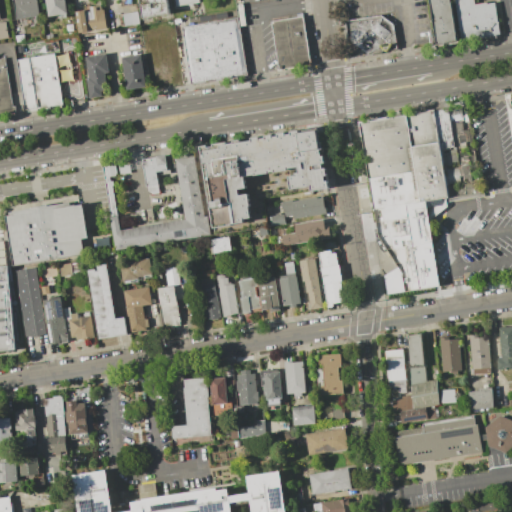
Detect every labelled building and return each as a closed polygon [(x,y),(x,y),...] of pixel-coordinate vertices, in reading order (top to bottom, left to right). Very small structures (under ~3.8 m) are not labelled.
[(35,0),(38,15),(15,19),(11,0),(35,0)] [(64,0),(66,13),(65,14),(65,17),(60,18),(59,14),(47,16),(44,0),(64,0)] [(166,0),(168,14),(141,18),(138,0),(166,0)] [(428,0),(450,0),(457,41),(436,44),(428,0)] [(511,0),(472,0),(473,1),(474,4),(485,2),(486,3),(494,1),(500,34),(460,40),(455,7),(453,0),(511,0)] [(84,9),(84,11),(89,11),(88,6),(99,5),(100,10),(102,9),(105,27),(78,32),(75,11),(84,9)] [(136,11),(138,23),(123,26),(121,14),(136,11)] [(349,56),(345,20),(380,14),(393,23),(397,49),(349,56)] [(272,21),(279,68),(310,64),(303,16),(272,21)] [(194,84),(184,29),(239,19),(249,75),(194,84)] [(0,21),(5,21),(8,37),(0,38),(0,21)] [(27,58),(54,53),(62,104),(23,110),(15,59),(27,58)] [(105,54),(108,72),(104,73),(106,89),(100,90),(101,96),(88,97),(85,78),(87,78),(84,57),(105,54)] [(139,54),(144,87),(125,89),(120,57),(139,54)] [(0,58),(3,58),(11,106),(14,106),(15,112),(0,114),(0,58)] [(432,110),(446,107),(447,110),(449,122),(452,146),(453,146),(439,149),(432,110)] [(458,145),(452,146),(449,122),(447,110),(460,108),(462,119),(460,120),(462,130),(470,128),(471,140),(464,142),(465,148),(458,149),(458,145)] [(357,122),(432,110),(439,149),(440,154),(442,167),(442,170),(445,185),(445,187),(447,198),(425,201),(439,286),(385,295),(382,276),(396,267),(375,234),(357,122)] [(199,146),(212,227),(244,222),(243,219),(251,218),(249,206),(250,206),(248,193),(239,195),(238,189),(246,188),(244,176),(287,169),(287,168),(297,167),(298,172),(294,172),(294,175),(287,176),(290,189),(310,185),(311,191),(328,188),(325,167),(322,168),(321,163),(324,163),(318,127),(199,146)] [(440,154),(443,153),(449,152),(448,149),(454,148),(457,164),(451,165),(442,167),(440,154)] [(458,176),(459,183),(445,185),(442,170),(457,167),(457,166),(457,164),(460,164),(459,157),(458,153),(474,151),(476,166),(469,167),(471,181),(463,182),(462,176),(458,176)] [(150,160),(149,157),(155,157),(155,155),(164,154),(166,170),(155,171),(158,192),(147,194),(141,162),(150,160)] [(114,162),(116,175),(109,176),(109,181),(111,181),(119,230),(185,219),(175,159),(194,156),(203,216),(207,215),(210,235),(115,250),(101,164),(114,162)] [(479,182),(481,192),(447,198),(445,187),(479,182)] [(290,200),(290,201),(321,196),(323,209),(325,208),(325,213),(293,218),(292,215),(285,216),(283,206),(280,207),(279,202),(290,200)] [(13,266),(5,216),(8,215),(7,212),(69,202),(70,206),(81,204),(86,238),(81,238),(83,254),(13,266)] [(274,215),(274,213),(278,213),(278,215),(283,214),(284,223),(269,225),(268,216),(274,215)] [(294,232),(293,223),(322,219),(323,228),(327,228),(329,238),(282,245),(280,235),(294,232)] [(228,236),(231,250),(213,253),(211,239),(228,236)] [(328,250),(329,253),(334,252),(342,301),(331,303),(331,306),(326,307),(317,252),(328,250)] [(149,258),(151,274),(138,277),(138,279),(122,281),(119,263),(149,258)] [(313,258),(321,307),(309,309),(307,292),(305,293),(303,281),(301,281),(298,260),(313,258)] [(285,275),(283,263),(292,261),(294,276),(295,276),(299,302),(294,303),(295,306),(289,307),(288,304),(282,305),(277,276),(285,275)] [(76,262),(78,273),(69,275),(60,277),(58,265),(76,262)] [(94,268),(94,271),(97,270),(96,265),(106,264),(114,318),(123,317),(126,334),(98,339),(87,270),(94,268)] [(0,265),(6,265),(14,349),(0,350),(0,265)] [(34,267),(45,333),(25,337),(14,270),(34,267)] [(179,283),(166,285),(164,269),(177,267),(179,283)] [(221,274),(222,277),(226,277),(227,284),(232,283),(237,313),(221,315),(215,275),(221,274)] [(265,280),(265,277),(273,276),(279,310),(269,311),(269,308),(261,310),(257,281),(265,280)] [(254,277),(256,286),(253,286),(255,297),(257,296),(259,307),(248,309),(249,312),(241,313),(239,298),(240,297),(237,280),(254,277)] [(214,282),(219,316),(204,319),(202,303),(205,302),(204,297),(198,298),(196,285),(214,282)] [(173,285),(179,325),(171,326),(171,323),(163,324),(157,288),(173,285)] [(148,286),(151,304),(141,306),(143,319),(146,318),(148,326),(145,327),(145,330),(130,332),(123,290),(148,286)] [(59,297),(67,342),(60,343),(61,344),(57,345),(57,343),(49,344),(42,300),(59,297)] [(70,318),(69,313),(75,312),(76,317),(83,316),(82,311),(88,311),(92,336),(75,339),(74,336),(69,336),(67,319),(70,318)] [(495,358),(500,357),(498,327),(511,326),(511,368),(496,370),(495,358)] [(400,398),(400,396),(410,395),(406,335),(420,333),(425,380),(435,379),(437,404),(391,411),(390,400),(400,398)] [(478,334),(478,337),(487,336),(491,373),(473,374),(469,335),(478,334)] [(449,337),(449,339),(458,339),(460,370),(457,370),(457,373),(451,374),(451,371),(442,371),(439,337),(449,337)] [(401,349),(405,392),(398,393),(397,386),(387,386),(384,350),(401,349)] [(320,369),(320,371),(321,371),(321,363),(317,363),(317,355),(338,353),(339,366),(336,366),(337,380),(341,380),(342,393),(320,395),(319,386),(323,385),(322,378),(321,378),(321,381),(318,381),(318,380),(316,381),(315,369),(320,369)] [(302,361),(305,392),(301,392),(301,396),(294,396),(293,393),(286,393),(284,362),(302,361)] [(273,369),(273,372),(279,371),(281,398),(278,398),(278,404),(270,405),(269,399),(266,399),(266,395),(263,395),(262,385),(260,386),(259,370),(273,369)] [(240,374),(239,370),(248,370),(249,373),(253,373),(255,391),(256,391),(257,401),(255,401),(256,403),(238,404),(235,375),(240,374)] [(224,376),(226,401),(230,401),(230,409),(226,409),(227,414),(213,416),(212,406),(211,406),(208,378),(224,376)] [(187,425),(182,388),(184,387),(183,379),(206,377),(208,396),(206,396),(211,435),(174,439),(173,426),(187,425)] [(478,391),(478,388),(491,387),(492,407),(469,409),(468,391),(478,391)] [(453,388),(454,402),(440,403),(439,389),(453,388)] [(48,400),(48,398),(52,398),(52,396),(61,395),(66,450),(48,452),(43,400),(48,400)] [(67,410),(66,401),(76,401),(76,403),(84,402),(86,419),(87,419),(87,421),(86,421),(87,432),(81,433),(82,436),(69,437),(68,422),(65,423),(64,411),(67,410)] [(313,405),(315,423),(293,425),(291,407),(313,405)] [(342,406),(344,420),(331,421),(330,407),(342,406)] [(400,415),(399,411),(425,407),(425,409),(433,407),(435,417),(423,419),(401,423),(401,421),(395,422),(394,416),(400,415)] [(15,412),(20,411),(20,409),(32,408),(32,416),(34,416),(35,427),(33,427),(34,444),(21,446),(21,440),(17,441),(15,412)] [(487,439),(480,440),(482,452),(400,465),(395,437),(397,437),(396,431),(423,427),(423,423),(473,415),(475,424),(477,424),(479,435),(486,434),(485,427),(500,415),(511,419),(511,448),(506,453),(488,446),(487,439)] [(0,417),(10,417),(11,442),(0,442),(0,417)] [(256,425),(256,421),(264,420),(265,434),(251,435),(251,437),(230,438),(229,427),(256,425)] [(343,426),(347,448),(308,455),(304,433),(343,426)] [(36,457),(38,474),(20,475),(19,459),(36,457)] [(0,462),(15,461),(17,481),(0,482),(0,462)] [(347,468),(350,488),(311,494),(308,474),(347,468)] [(77,474),(83,511),(233,511),(233,503),(252,499),(254,511),(288,511),(283,471),(249,475),(251,488),(233,491),(232,485),(134,499),(136,507),(116,511),(111,469),(77,474)] [(154,494),(154,484),(139,485),(139,495),(154,494)] [(0,511),(0,497),(8,496),(11,511),(0,511)] [(347,498),(349,511),(321,511),(320,502),(347,498)] [(469,511),(468,506),(494,501),(495,511),(469,511)]
